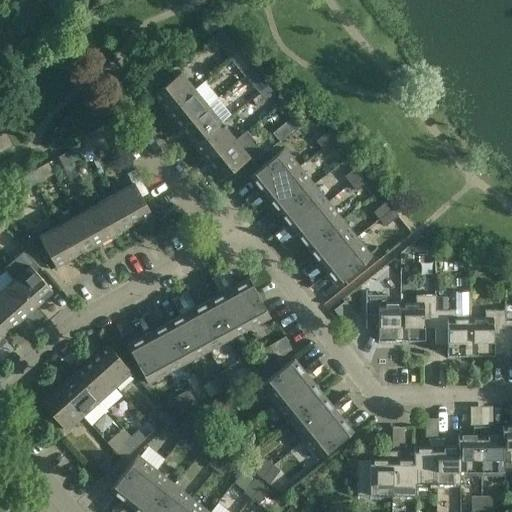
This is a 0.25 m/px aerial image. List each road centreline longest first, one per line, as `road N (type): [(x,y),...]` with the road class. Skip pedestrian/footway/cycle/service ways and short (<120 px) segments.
road 1 (residential): [(236,233),(254,239),(374,396),(511,396)]
road 2 (residential): [(0,388),(81,319),(236,233)]
road 3 (residential): [(236,233),(175,191),(133,127)]
